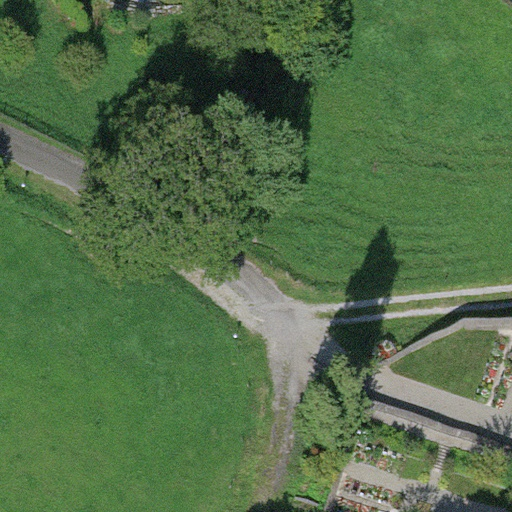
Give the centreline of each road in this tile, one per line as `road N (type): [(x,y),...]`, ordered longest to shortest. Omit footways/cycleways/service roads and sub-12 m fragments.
road 1 (residential): [(0,134),(218,258),(334,368),(509,432)]
road 2 (track): [(295,335),(268,511)]
